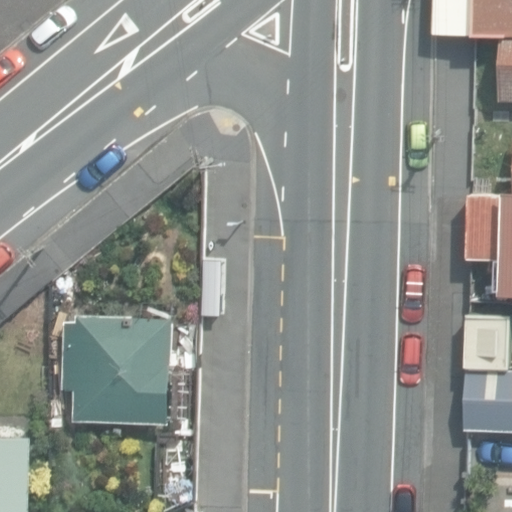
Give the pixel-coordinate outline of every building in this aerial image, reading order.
[(511,0),(439,0),(438,33),(506,36),(504,101),(511,101),(511,180),(477,179),(474,260),(504,261),(503,295),(511,295),(511,0)] [(203,313),(229,314),(232,254),(206,253),(203,313)] [(79,420),(175,422),(177,314),(83,313),(82,320),(69,320),(67,387),(79,387),(79,420)] [(468,366),(511,367),(511,315),(471,313),(468,366)] [(511,429),(511,368),(469,367),(467,428),(511,429)] [(0,511),(32,511),(34,435),(0,434),(0,511)]
